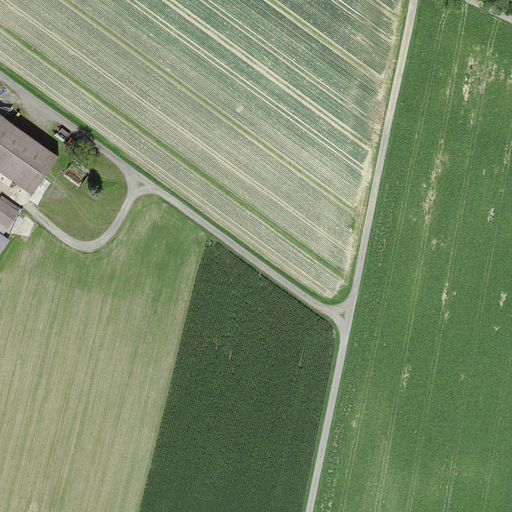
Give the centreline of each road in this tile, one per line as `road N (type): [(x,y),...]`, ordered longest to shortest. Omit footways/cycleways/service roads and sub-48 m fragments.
road 1 (track): [(415,0),(312,511)]
road 2 (track): [(0,71),(350,330)]
